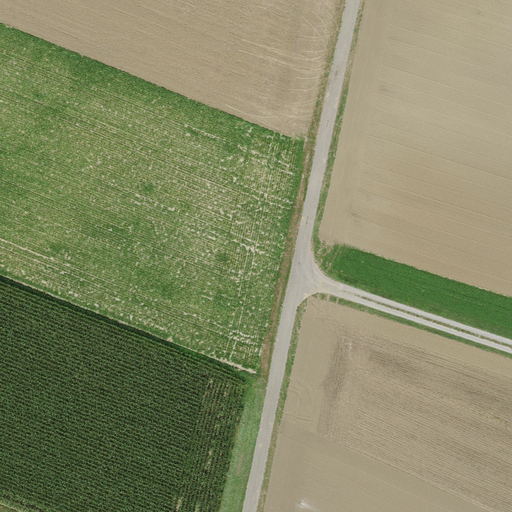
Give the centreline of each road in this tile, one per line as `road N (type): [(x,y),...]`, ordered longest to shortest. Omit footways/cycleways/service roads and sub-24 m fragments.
road 1 (track): [(249,511),(353,0)]
road 2 (track): [(298,275),(511,344)]
